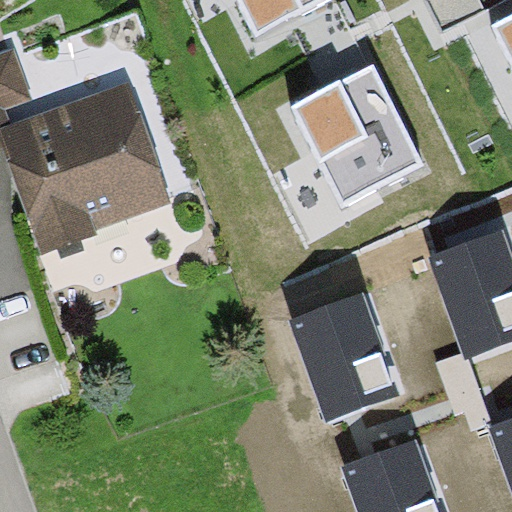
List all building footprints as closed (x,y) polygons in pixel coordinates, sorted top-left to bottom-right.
[(240,0),(262,40),(309,15),(335,1),(334,0),(240,0)] [(480,0),(429,0),(443,29),(485,9),(480,0)] [(511,24),(494,34),(511,68),(511,24)] [(17,50),(0,56),(0,157),(6,156),(43,255),(98,235),(95,229),(171,201),(127,84),(11,127),(4,108),(34,96),(17,50)] [(341,202),(418,162),(374,77),(347,91),(297,117),(341,202)] [(511,245),(505,226),(430,253),(467,356),(511,339),(511,245)] [(392,361),(367,290),(291,316),(328,419),(403,393),(392,361)] [(463,356),(439,364),(458,416),(466,414),(472,431),(492,423),(469,360),(465,362),(463,356)] [(511,417),(491,425),(511,483),(511,417)] [(444,511),(419,441),(344,467),(359,511),(444,511)]
